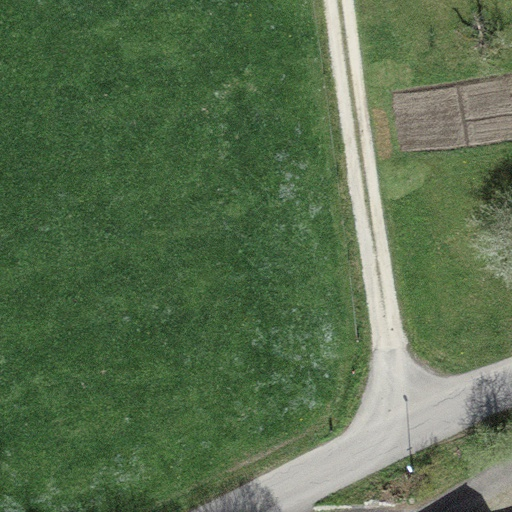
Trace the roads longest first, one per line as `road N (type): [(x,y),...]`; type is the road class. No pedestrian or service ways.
road 1 (track): [(397,431),(340,0)]
road 2 (tertiary): [(511,386),(397,431),(250,511)]
